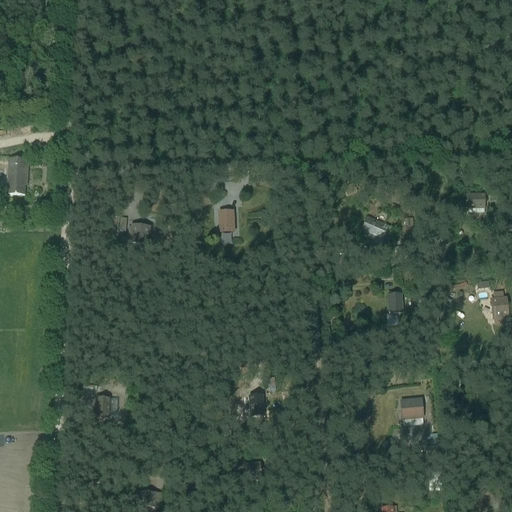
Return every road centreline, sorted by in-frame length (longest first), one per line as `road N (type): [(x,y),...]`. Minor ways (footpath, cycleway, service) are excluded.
road 1 (track): [(301,161),(328,511)]
road 2 (track): [(68,170),(54,511)]
road 3 (track): [(68,170),(301,161)]
road 4 (track): [(301,161),(511,153)]
road 5 (unclassified): [(75,0),(68,170)]
